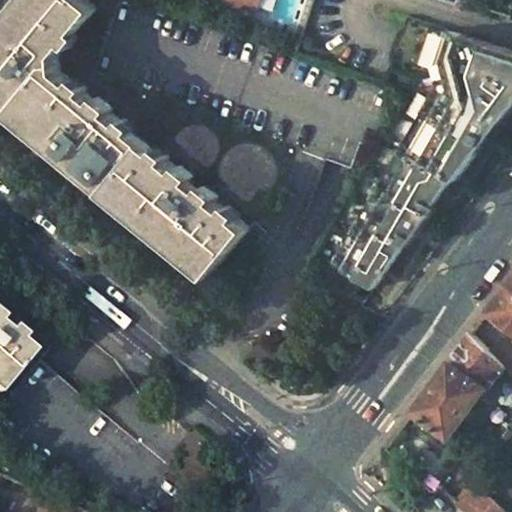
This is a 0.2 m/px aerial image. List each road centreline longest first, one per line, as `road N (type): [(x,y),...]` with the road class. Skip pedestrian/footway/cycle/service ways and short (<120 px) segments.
road 1 (tertiary): [(0,213),(309,477)]
road 2 (tertiary): [(511,214),(309,477)]
